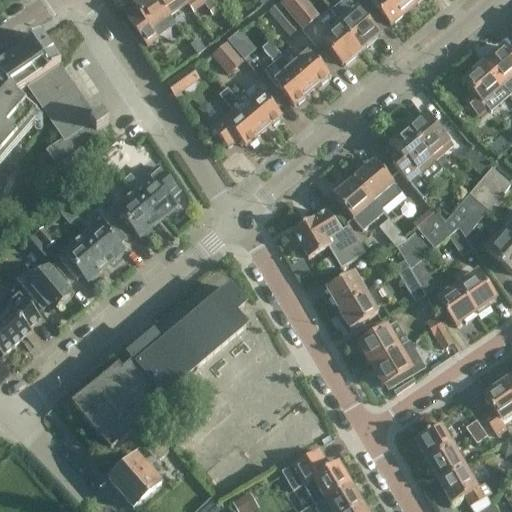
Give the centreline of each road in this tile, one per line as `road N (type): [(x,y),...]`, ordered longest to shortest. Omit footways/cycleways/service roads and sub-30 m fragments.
road 1 (unclassified): [(235,216),(488,0)]
road 2 (unclassified): [(10,410),(235,216)]
road 3 (residential): [(235,216),(80,0)]
road 4 (residential): [(368,429),(235,216)]
road 5 (residential): [(368,429),(511,335)]
road 6 (residential): [(101,511),(10,410)]
